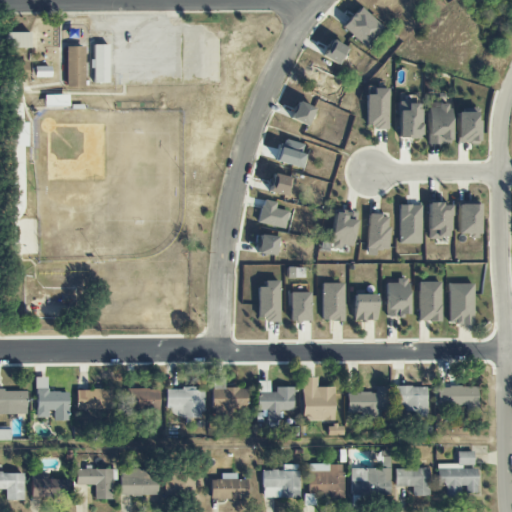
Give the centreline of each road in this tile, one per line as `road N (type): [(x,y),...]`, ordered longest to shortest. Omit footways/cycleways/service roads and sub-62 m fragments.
road 1 (residential): [(0,353),(511,348)]
road 2 (residential): [(511,79),(500,131),(499,260),(509,511)]
road 3 (residential): [(323,0),(289,47),(233,198),(219,352)]
road 4 (residential): [(372,173),(511,172)]
